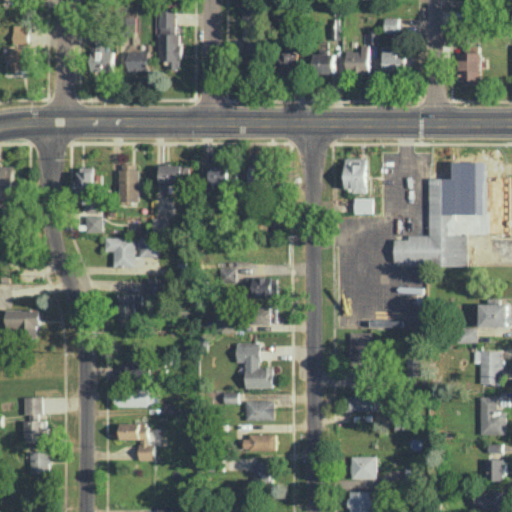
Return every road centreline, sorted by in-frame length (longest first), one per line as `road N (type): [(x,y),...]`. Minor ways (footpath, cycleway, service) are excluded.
road 1 (tertiary): [(0,123),(511,123)]
road 2 (residential): [(88,511),(83,301),(50,199),(63,121)]
road 3 (residential): [(314,511),(313,122)]
road 4 (residential): [(432,123),(432,0)]
road 5 (residential): [(210,122),(212,0)]
road 6 (residential): [(63,121),(62,0)]
